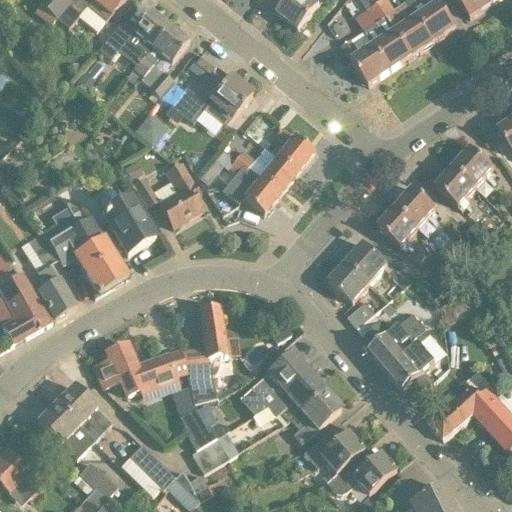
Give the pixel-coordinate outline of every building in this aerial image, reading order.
[(49,0),(35,19),(50,31),(75,0),(49,0)] [(75,0),(50,31),(51,31),(56,24),(69,34),(87,12),(105,29),(128,0),(75,0)] [(291,0),(276,20),(299,38),(328,0),(291,0)] [(421,0),(429,12),(417,21),(434,47),(456,32),(434,0),(421,0)] [(453,0),(470,24),(492,9),(486,0),(453,0)] [(486,0),(492,9),(505,0),(486,0)] [(412,62),(434,47),(417,21),(416,21),(408,8),(394,15),(386,3),(378,9),(412,62)] [(365,38),(390,76),(412,62),(378,9),(368,16),(377,30),(365,38)] [(112,67),(127,48),(145,62),(169,32),(149,16),(131,37),(125,46),(115,37),(99,57),(112,67)] [(134,75),(144,82),(159,61),(171,70),(189,47),(169,32),(145,62),(134,75)] [(351,45),(342,51),(368,91),(390,76),(365,38),(352,46),(351,45)] [(197,67),(210,79),(217,71),(203,60),(197,67)] [(150,94),(160,103),(174,86),(163,77),(151,92),(150,94)] [(252,100),(230,83),(207,111),(186,93),(171,112),(192,129),(203,117),(224,134),(252,100)] [(511,125),(497,135),(511,157),(511,125)] [(276,164),(297,181),(314,159),(281,133),(275,141),(286,151),(276,164)] [(252,193),(242,205),(263,222),(280,201),(259,184),(248,175),(236,165),(222,153),(212,166),(225,176),(228,173),(252,193)] [(471,153),(453,173),(477,194),(494,174),(471,153)] [(248,175),(254,167),(242,157),(236,165),(248,175)] [(259,184),(280,201),(297,181),(276,164),(259,184)] [(147,212),(156,207),(173,235),(203,217),(195,204),(200,201),(180,169),(166,177),(172,188),(153,199),(143,183),(133,189),(147,212)] [(436,193),(459,214),(477,194),(453,173),(436,193)] [(105,218),(102,220),(127,262),(155,245),(130,203),(121,208),(113,196),(106,194),(99,198),(97,206),(105,218)] [(413,194),(396,214),(419,234),(437,215),(413,194)] [(378,233),(402,254),(419,234),(396,214),(378,233)] [(43,238),(42,238),(59,266),(62,271),(75,263),(98,302),(127,285),(90,222),(49,247),(43,238)] [(468,235),(482,248),(483,249),(489,255),(508,235),(500,227),(491,236),(486,231),(481,232),(476,227),(468,235)] [(59,266),(42,238),(20,251),(45,293),(36,299),(54,329),(76,315),(50,271),(59,266)] [(347,268),(371,290),(388,271),(363,249),(347,268)] [(329,288),(353,310),(371,290),(347,268),(329,288)] [(417,285),(399,269),(389,279),(405,294),(417,285)] [(52,330),(22,280),(0,292),(0,299),(15,325),(1,333),(12,352),(13,351),(13,350),(25,344),(25,345),(52,330)] [(367,307),(348,323),(358,334),(376,319),(367,307)] [(220,312),(200,314),(205,354),(181,357),(193,411),(216,405),(209,376),(208,366),(227,363),(220,312)] [(370,357),(404,397),(407,394),(416,404),(434,389),(425,378),(435,370),(419,351),(430,341),(418,327),(402,339),(398,333),(394,337),(384,326),(364,343),(373,354),(370,357)] [(125,404),(129,403),(144,396),(146,401),(173,389),(171,384),(175,382),(168,361),(135,373),(127,354),(128,353),(127,350),(107,358),(110,368),(93,374),(101,395),(119,389),(125,404)] [(251,395),(267,413),(283,399),(283,400),(308,378),(291,359),(251,395)] [(444,446),(447,443),(473,422),(507,459),(511,454),(511,373),(507,376),(511,386),(511,389),(497,404),(488,395),(481,401),(466,386),(439,410),(446,417),(430,431),(444,446)] [(324,396),(308,378),(283,400),(283,399),(267,413),(283,431),(290,426),(324,396)] [(56,410),(94,448),(111,431),(73,393),(56,410)] [(324,396),(290,426),(299,436),(292,441),(300,451),(316,437),(341,415),(324,396)] [(94,448),(56,410),(38,428),(61,452),(62,452),(76,466),(94,448)] [(196,457),(216,445),(209,432),(205,435),(194,416),(180,424),(186,441),(196,457)] [(335,481),(355,463),(363,456),(346,437),(330,452),(322,443),(303,460),(317,475),(324,468),(335,481)] [(216,445),(196,457),(191,460),(199,473),(224,457),(216,445)] [(162,497),(175,484),(141,451),(129,464),(162,497)] [(345,498),(356,488),(367,501),(395,477),(378,458),(363,471),(355,463),(335,481),(325,489),(331,496),(335,499),(340,500),(345,498)] [(0,492),(20,511),(22,511),(30,504),(40,493),(29,482),(7,460),(0,466),(0,492)] [(78,481),(94,495),(106,506),(117,494),(89,469),(78,481)] [(451,511),(441,492),(423,500),(404,480),(386,499),(398,511),(451,511)] [(188,488),(199,509),(200,511),(213,505),(211,501),(215,499),(215,500),(226,494),(222,485),(207,492),(201,481),(188,488)] [(100,511),(106,506),(94,495),(78,511),(100,511)]
